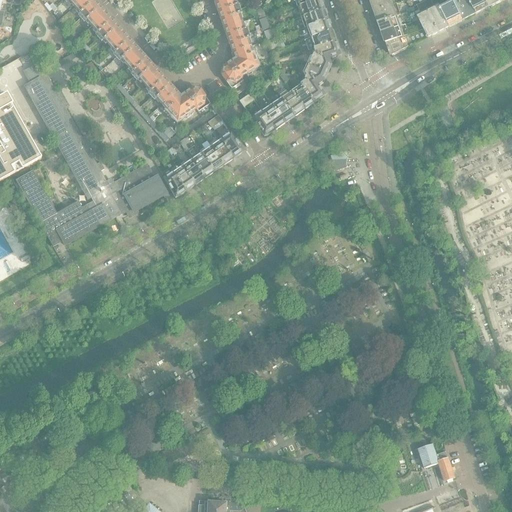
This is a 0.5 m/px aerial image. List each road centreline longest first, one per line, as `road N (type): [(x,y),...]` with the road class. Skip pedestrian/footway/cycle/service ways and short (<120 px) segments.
road 1 (unclassified): [(487,511),(379,170)]
road 2 (residential): [(0,334),(273,170)]
road 3 (residential): [(104,0),(175,78),(204,72)]
